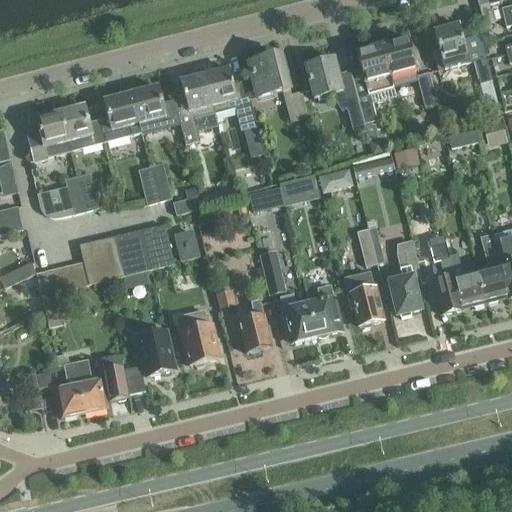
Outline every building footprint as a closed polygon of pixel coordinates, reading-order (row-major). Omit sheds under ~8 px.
[(476,0),(478,8),(487,6),(485,0),(476,0)] [(487,6),(478,8),(481,19),(490,17),(487,6)] [(511,8),(496,13),(499,22),(511,18),(511,8)] [(511,28),(511,18),(499,22),(501,31),(511,28)] [(481,37),(464,42),(460,28),(435,34),(439,51),(433,53),(438,74),(474,65),(480,87),(493,83),(485,53),(481,37)] [(409,41),(384,48),(395,90),(418,84),(416,79),(419,78),(409,41)] [(362,71),(351,74),(362,112),(366,127),(365,127),(365,130),(369,142),(379,139),(378,134),(376,127),(374,127),(373,125),(378,123),(375,110),(373,106),(398,99),(395,90),(384,48),(357,55),(362,71)] [(255,84),(246,86),(251,103),(259,100),(259,101),(283,94),(283,95),(291,93),(283,62),(275,64),(273,60),(250,67),(255,84)] [(335,61),(306,69),(315,102),(329,98),(337,108),(343,115),(348,109),(349,115),(354,133),(365,130),(365,127),(366,127),(362,112),(351,74),(339,77),(335,61)] [(229,71),(205,78),(215,115),(237,110),(241,127),(244,126),(246,132),(258,129),(251,103),(246,86),(246,84),(244,84),(244,85),(233,87),(229,71)] [(419,78),(416,79),(418,84),(422,99),(435,96),(429,75),(419,78)] [(174,103),(180,126),(186,148),(196,145),(194,139),(199,137),(198,134),(219,128),(215,115),(205,78),(181,84),(185,100),(174,103)] [(159,90),(131,97),(142,136),(180,126),(174,103),(163,106),(159,90)] [(290,97),(298,124),(310,121),(302,94),(290,97)] [(109,121),(99,124),(105,146),(142,136),(131,97),(104,104),(109,121)] [(497,117),(494,108),(480,112),(482,121),(497,117)] [(85,109),(61,116),(69,145),(68,145),(71,155),(105,146),(99,124),(90,126),(85,109)] [(69,145),(61,116),(37,122),(41,138),(28,141),(35,166),(48,162),(46,151),(68,145),(69,145)] [(482,126),(489,151),(507,146),(501,121),(482,126)] [(246,132),(244,132),(246,140),(260,136),(258,129),(246,132)] [(0,165),(11,163),(4,133),(0,133),(0,165)] [(448,139),(451,152),(478,147),(476,133),(448,139)] [(383,140),(370,144),(373,157),(387,154),(383,140)] [(394,156),(397,171),(420,165),(416,151),(394,156)] [(353,170),(355,180),(394,170),(391,161),(353,170)] [(163,167),(150,170),(160,205),(172,202),(163,167)] [(160,205),(150,170),(138,174),(147,209),(160,205)] [(349,172),(320,180),(324,195),(353,188),(349,172)] [(78,180),(87,215),(99,212),(90,177),(78,180)] [(285,207),(321,199),(319,188),(317,189),(315,177),(280,186),(281,190),(285,207)] [(71,202),(42,209),(40,209),(41,210),(41,212),(42,213),(43,215),(45,217),(46,218),(48,219),(49,220),(51,221),(54,222),(56,222),(59,222),(75,218),(87,215),(78,180),(66,183),(71,202)] [(281,190),(250,197),(254,215),(285,207),(281,190)] [(216,194),(201,199),(204,209),(218,205),(216,194)] [(173,206),(177,219),(201,212),(197,199),(173,206)] [(0,213),(0,226),(21,221),(18,210),(0,213)] [(21,221),(0,226),(0,238),(23,233),(21,221)] [(165,227),(152,230),(162,271),(175,268),(165,227)] [(152,230),(140,233),(150,274),(162,271),(152,230)] [(375,231),(368,233),(377,268),(384,266),(375,231)] [(140,233),(128,236),(138,277),(150,274),(140,233)] [(377,268),(368,233),(358,236),(366,270),(377,268)] [(511,236),(511,233),(493,237),(495,246),(508,298),(509,301),(511,300),(511,236)] [(128,236),(116,239),(126,280),(138,277),(128,236)] [(198,260),(192,236),(176,240),(182,264),(198,260)] [(495,246),(493,237),(480,241),(488,271),(479,273),(487,306),(498,304),(499,301),(508,298),(495,246)] [(116,239),(104,242),(114,283),(126,280),(116,239)] [(462,310),(449,259),(445,240),(436,243),(445,281),(433,284),(441,318),(463,312),(462,310)] [(104,242),(92,245),(102,286),(114,283),(104,242)] [(397,248),(397,259),(403,282),(390,285),(398,318),(400,318),(401,322),(411,319),(410,316),(421,313),(413,280),(421,279),(413,244),(397,248)] [(80,248),(84,266),(89,289),(102,286),(92,245),(80,248)] [(276,255),(259,259),(269,298),(285,294),(276,255)] [(458,257),(449,259),(462,310),(471,308),(474,310),(484,307),(476,274),(463,277),(458,257)] [(5,292),(37,277),(32,266),(0,281),(5,292)] [(84,266),(73,268),(78,291),(89,289),(84,266)] [(73,268),(62,271),(68,294),(78,291),(73,268)] [(62,271),(52,273),(57,296),(68,294),(62,271)] [(52,273),(37,277),(50,332),(65,328),(57,296),(52,273)] [(374,291),(370,276),(370,275),(343,282),(351,312),(355,311),(360,330),(362,329),(365,331),(370,330),(371,327),(383,324),(374,290),(374,291)] [(322,304),(309,307),(317,340),(319,340),(323,341),(325,340),(328,337),(341,334),(336,313),(339,312),(336,301),(333,301),(331,289),(319,292),(322,304)] [(218,305),(220,313),(234,310),(236,309),(233,295),(233,293),(228,294),(216,297),(218,305)] [(309,307),(308,303),(295,306),(293,298),(282,301),(284,313),(282,313),(284,325),(287,324),(292,346),(305,343),(309,344),(311,344),(315,341),(317,340),(309,307)] [(261,353),(272,350),(261,303),(251,305),(255,320),(239,324),(240,327),(238,330),(239,334),(242,336),(247,356),(249,356),(252,358),(260,356),(261,353)] [(211,326),(208,327),(205,314),(180,320),(191,369),(195,368),(197,371),(204,369),(205,366),(219,362),(211,326)] [(166,334),(138,341),(147,380),(175,373),(166,334)] [(59,370),(64,369),(64,368),(69,367),(67,358),(57,360),(59,370)] [(111,403),(116,402),(119,403),(125,402),(127,400),(129,400),(121,358),(113,359),(113,358),(102,360),(111,403)] [(88,363),(75,366),(85,416),(108,411),(102,382),(92,384),(88,363)] [(64,368),(64,369),(68,389),(56,391),(62,421),(85,416),(75,366),(69,367),(64,368)] [(125,373),(130,397),(145,394),(141,370),(125,373)] [(24,379),(30,414),(42,411),(35,377),(24,379)]
